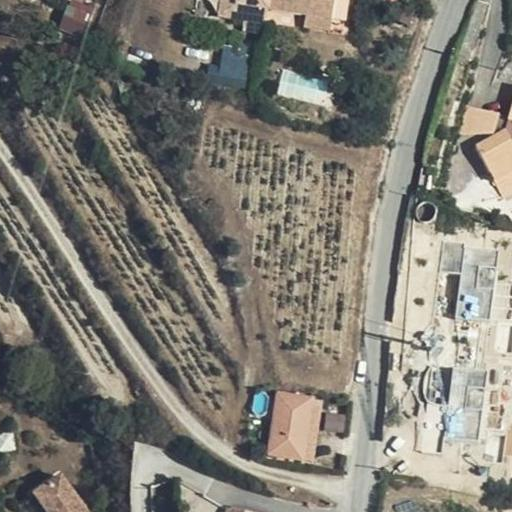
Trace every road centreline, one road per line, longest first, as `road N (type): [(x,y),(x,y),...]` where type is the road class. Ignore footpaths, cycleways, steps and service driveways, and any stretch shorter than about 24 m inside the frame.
road 1 (tertiary): [(362,511),(387,239),(452,0)]
road 2 (unknown): [(252,511),(154,471),(138,483),(137,511)]
